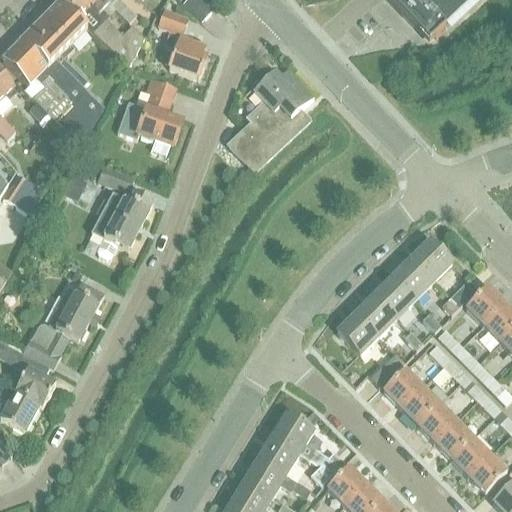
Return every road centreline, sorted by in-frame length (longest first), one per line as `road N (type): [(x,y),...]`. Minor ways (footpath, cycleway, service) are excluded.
road 1 (residential): [(0,506),(31,495),(48,470),(156,269),(247,35),(269,7)]
road 2 (residential): [(439,188),(269,7)]
road 3 (residential): [(274,356),(345,262),(439,188)]
road 4 (residential): [(439,511),(303,375),(274,356)]
road 5 (residential): [(178,511),(274,356)]
